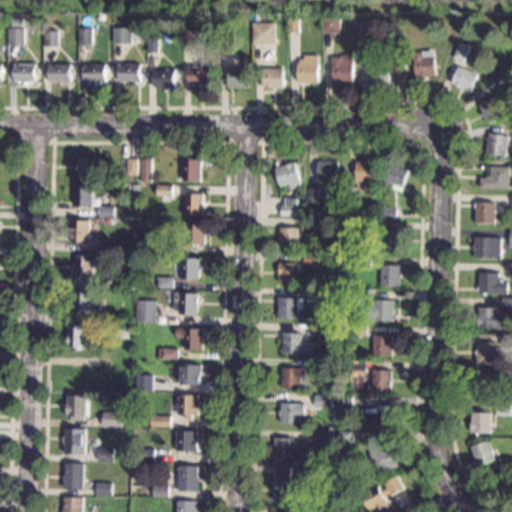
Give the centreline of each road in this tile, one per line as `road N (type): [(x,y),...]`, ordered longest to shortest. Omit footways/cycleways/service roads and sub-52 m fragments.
road 1 (residential): [(435,135),(407,127),(0,128)]
road 2 (residential): [(236,511),(249,127)]
road 3 (residential): [(29,511),(38,128)]
road 4 (residential): [(455,505),(439,456),(436,403),(435,135)]
